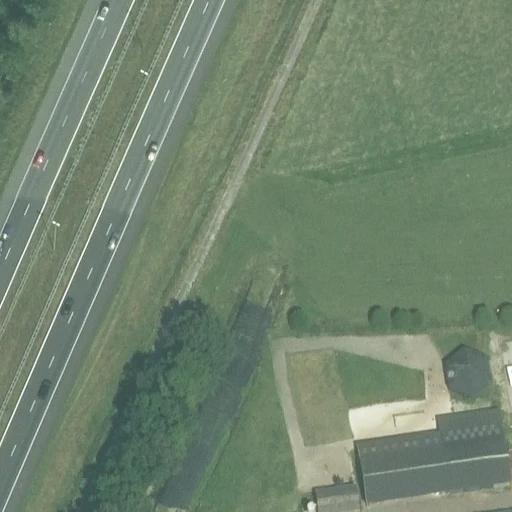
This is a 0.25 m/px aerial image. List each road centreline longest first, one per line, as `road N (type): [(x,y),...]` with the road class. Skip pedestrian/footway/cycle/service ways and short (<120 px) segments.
road 1 (unclassified): [(81,511),(316,0)]
road 2 (motorway): [(0,489),(211,0)]
road 3 (motorway): [(116,0),(0,265)]
